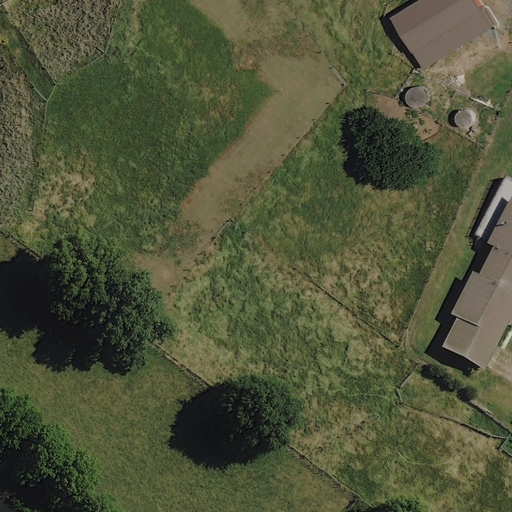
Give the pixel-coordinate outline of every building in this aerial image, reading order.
[(437,75),(435,76),(432,78),(431,78),(430,80),(429,81),(428,83),(427,85),(427,87),(427,89),(428,91),(429,93),(430,94),(432,96),(433,97),(435,98),(437,98),(439,98),(441,98),(443,98),(445,97),(446,96),(448,94),(449,92),(450,91),(450,89),(450,87),(450,85),(450,83),(449,81),(448,79),(446,78),(444,77),(443,76),(441,75),(439,75),(437,75)] [(415,88),(413,88),(410,90),(410,91),(408,92),(407,94),(406,95),(406,97),(406,99),(406,102),(407,103),(408,105),(409,107),(410,108),(412,109),(414,110),(416,111),(418,111),(420,111),(422,110),(423,109),(425,108),(426,107),(428,105),(428,103),(429,101),(429,99),(429,97),(428,95),(427,93),(426,92),(425,90),(423,89),(421,88),(419,88),(417,88),(415,88)] [(476,280),(511,298),(511,183),(505,180),(474,241),(492,250),(476,280)] [(511,314),(511,298),(476,280),(470,277),(449,319),(454,322),(439,352),(482,374),(511,314)] [(511,410),(511,388),(497,379),(485,398),(510,413),(511,410)]
